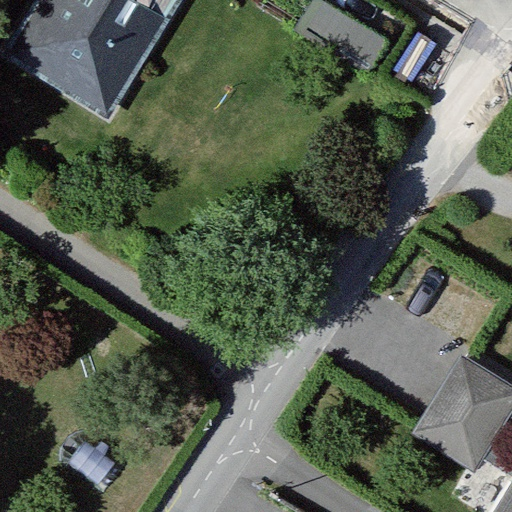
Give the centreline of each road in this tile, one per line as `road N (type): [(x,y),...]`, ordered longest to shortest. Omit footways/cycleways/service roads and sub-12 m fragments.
road 1 (residential): [(269,384),(511,47)]
road 2 (residential): [(269,384),(0,206)]
road 3 (residential): [(235,435),(350,511)]
